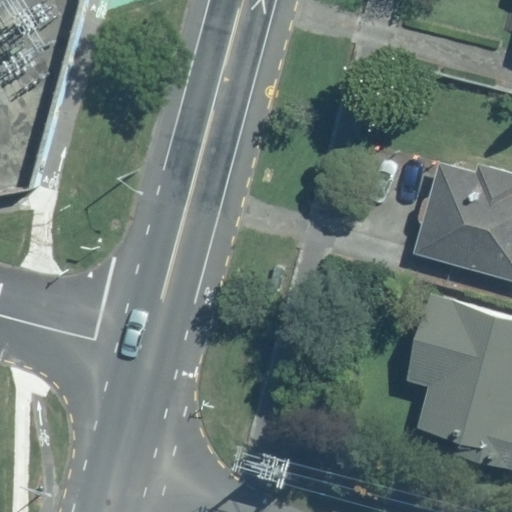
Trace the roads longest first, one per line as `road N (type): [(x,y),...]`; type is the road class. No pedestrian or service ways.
road 1 (secondary): [(244,0),(151,349)]
road 2 (secondary): [(151,349),(110,501)]
road 3 (residential): [(151,349),(0,314)]
